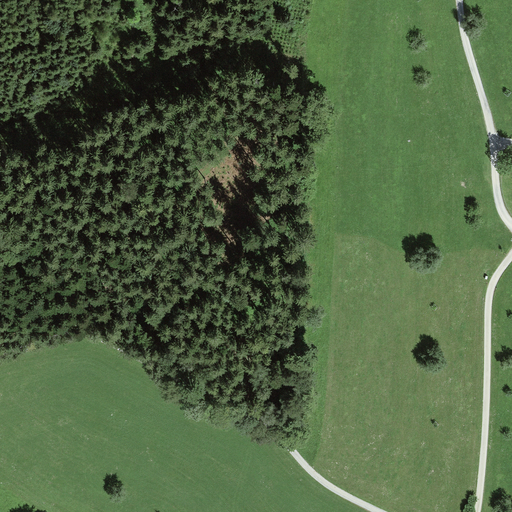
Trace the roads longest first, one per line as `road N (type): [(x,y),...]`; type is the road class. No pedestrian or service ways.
road 1 (track): [(0,352),(67,332),(97,333),(264,422),(305,469),(378,511)]
road 2 (track): [(511,255),(488,299),(478,511)]
road 3 (track): [(458,0),(491,134),(495,197),(511,223)]
